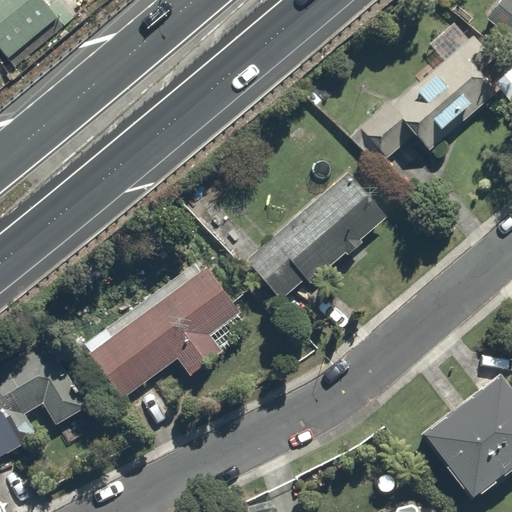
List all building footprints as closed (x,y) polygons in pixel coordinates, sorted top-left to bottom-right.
[(54,0),(0,0),(0,48),(15,66),(70,19),(54,0)] [(511,0),(504,0),(490,18),(511,35),(511,0)] [(511,63),(473,22),(352,137),(417,205),(511,114),(511,63)] [(351,168),(248,254),(287,301),(390,215),(351,168)] [(254,325),(203,262),(153,302),(148,295),(87,344),(127,394),(178,354),(193,373),(254,325)] [(51,338),(0,370),(0,433),(9,447),(38,428),(29,413),(47,402),(63,428),(95,407),(51,338)] [(511,374),(438,436),(486,494),(511,472),(511,374)] [(434,511),(432,499),(395,506),(396,511),(434,511)]
